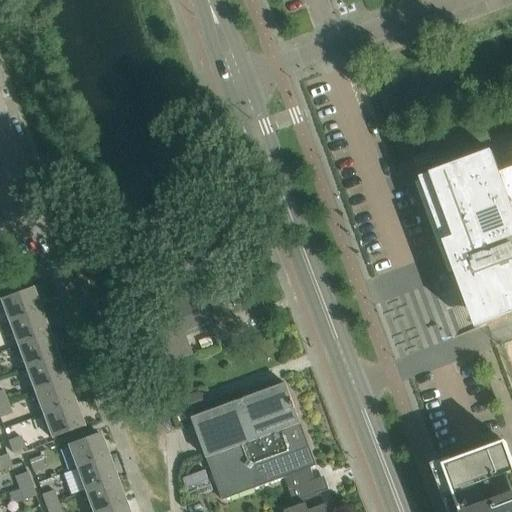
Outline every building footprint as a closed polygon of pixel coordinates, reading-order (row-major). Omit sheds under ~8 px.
[(418,188),(450,274),(441,279),(462,336),(488,327),(511,317),(511,204),(494,156),(422,183),(418,188)] [(0,300),(0,302),(8,324),(40,312),(31,288),(0,300)] [(199,289),(153,306),(156,315),(138,322),(155,369),(175,362),(167,340),(211,324),(211,326),(214,325),(212,320),(211,321),(199,289)] [(49,335),(40,312),(8,324),(17,347),(49,335)] [(17,347),(25,370),(57,358),(49,335),(17,347)] [(66,381),(57,358),(25,370),(34,393),(66,381)] [(74,404),(66,381),(34,393),(42,416),(74,404)] [(287,384),(197,418),(193,419),(224,501),(286,478),(297,508),(286,511),(332,511),(329,504),(315,510),(310,498),(325,492),(320,479),(305,485),(301,472),(317,466),(287,384)] [(0,405),(0,418),(12,414),(7,403),(0,405)] [(83,427),(74,404),(42,416),(51,439),(83,427)] [(67,446),(76,470),(108,458),(99,434),(67,446)] [(20,437),(8,442),(13,454),(24,449),(20,437)] [(511,511),(511,458),(507,445),(445,467),(461,511),(511,511)] [(7,455),(0,458),(0,471),(12,467),(7,455)] [(41,457),(29,461),(33,473),(45,469),(41,457)] [(76,470),(84,492),(116,480),(108,458),(76,470)] [(15,478),(19,489),(31,485),(27,473),(15,478)] [(84,492),(91,511),(101,511),(125,504),(116,480),(84,492)] [(36,497),(31,485),(19,489),(24,501),(36,497)] [(58,503),(54,491),(42,496),(46,507),(58,503)] [(46,507),(47,511),(61,511),(58,503),(46,507)]
